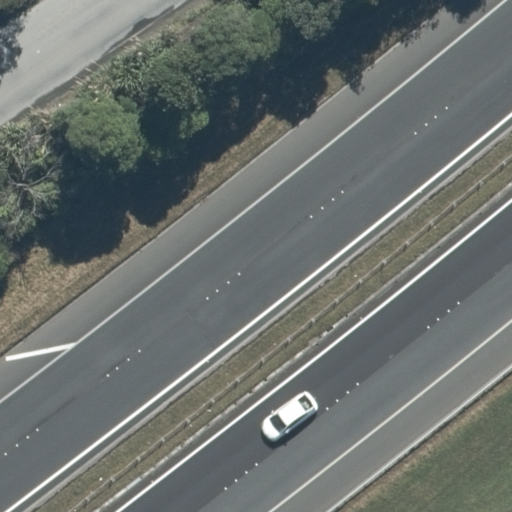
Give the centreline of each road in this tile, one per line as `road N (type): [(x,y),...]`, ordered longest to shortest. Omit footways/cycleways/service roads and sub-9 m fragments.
road 1 (trunk): [(0,465),(511,56)]
road 2 (trunk): [(511,252),(200,511)]
